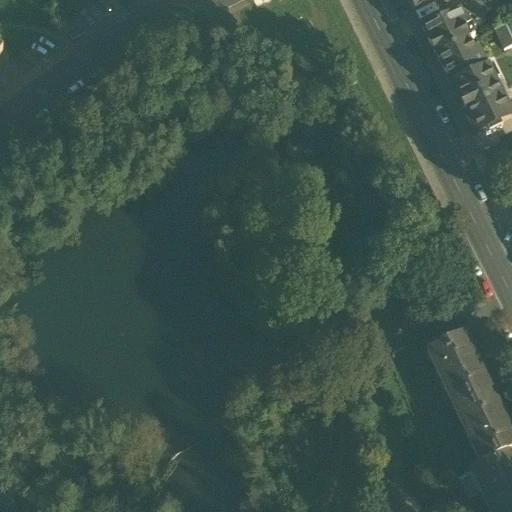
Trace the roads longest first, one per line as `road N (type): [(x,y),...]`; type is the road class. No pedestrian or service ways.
road 1 (secondary): [(511,299),(364,0)]
road 2 (residential): [(0,126),(149,22),(199,0)]
